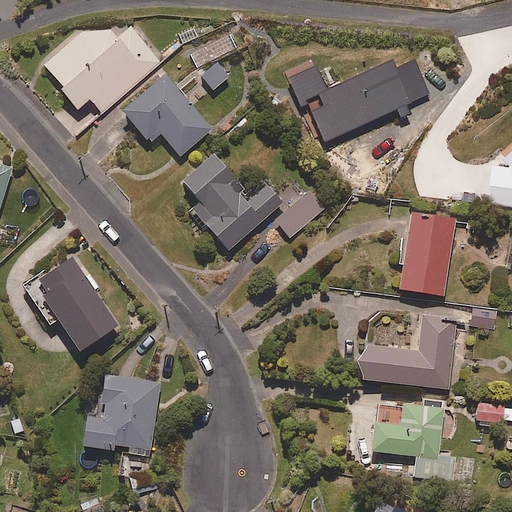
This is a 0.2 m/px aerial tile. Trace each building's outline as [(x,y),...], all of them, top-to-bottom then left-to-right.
[(132,30),(120,40),(114,32),(85,32),(45,66),(63,87),(60,89),(79,111),(91,100),(103,114),(161,63),(132,30)] [(231,80),(221,66),(205,76),(215,91),(231,80)] [(213,131),(168,78),(125,115),(149,142),(160,132),(182,158),(213,131)] [(252,199),(216,158),(186,184),(203,203),(195,210),(231,252),(285,205),(268,186),(252,199)] [(0,214),(13,172),(0,167),(0,214)] [(325,209),(311,193),(266,232),(280,248),(325,209)] [(457,222),(415,215),(402,292),(445,298),(457,222)] [(120,329),(97,293),(101,290),(92,278),(88,280),(74,259),(27,290),(51,327),(61,321),(82,354),(120,329)] [(496,311),(475,309),(473,326),(495,328),(496,311)] [(456,324),(424,320),(421,353),(366,348),(362,382),(449,390),(456,324)] [(159,384),(110,378),(104,423),(90,421),(86,449),(151,457),(159,384)] [(511,408),(479,406),(477,421),(511,424),(511,408)] [(444,411),(406,407),(403,428),(377,425),(374,453),(418,458),(416,478),(451,482),(454,457),(439,456),(444,411)] [(400,511),(383,502),(377,511),(400,511)]
